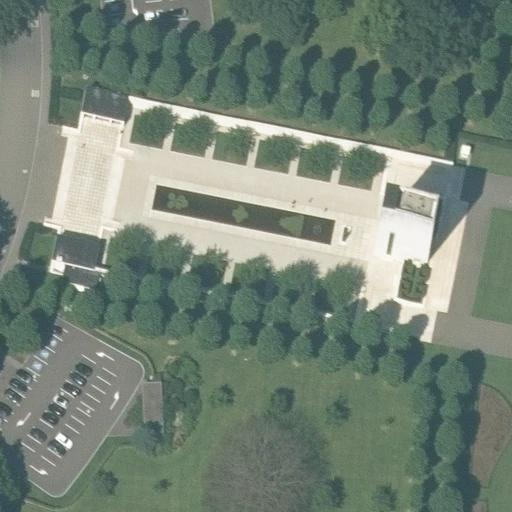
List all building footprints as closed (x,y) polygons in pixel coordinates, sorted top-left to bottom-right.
[(122,125),(127,99),(84,90),(79,116),(122,125)] [(378,228),(373,253),(400,258),(425,263),(430,239),(405,234),(378,228)] [(92,275),(98,248),(55,239),(49,266),(64,269),(60,286),(79,290),(83,273),(92,275)] [(153,407),(179,424),(185,414),(177,409),(183,400),(165,388),(153,407)] [(214,445),(226,427),(208,415),(202,424),(193,419),(187,429),(214,445)]
